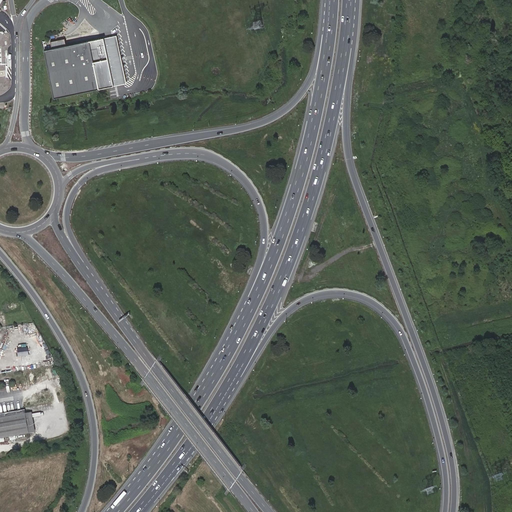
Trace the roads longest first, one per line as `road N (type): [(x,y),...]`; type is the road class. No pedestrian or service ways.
road 1 (trunk): [(454,511),(452,460),(436,399),(347,153),(352,0)]
road 2 (trunk): [(209,418),(297,303),(333,292),(364,298),(399,328),(417,369),(444,463),(445,511)]
road 3 (trunk): [(209,418),(271,303),(309,205),(331,122),(347,0)]
road 4 (trunk): [(331,0),(295,198),(236,338),(199,398)]
road 5 (trunk): [(326,0),(310,81),(278,115),(90,155),(38,153)]
road 6 (primary): [(10,231),(63,274),(253,511)]
road 7 (trunk): [(174,153),(205,154),(244,178),(265,231),(260,262),(199,398)]
road 8 (trunk): [(0,252),(63,340),(88,394),(95,445),(82,511)]
road 9 (trunk): [(120,321),(69,231),(69,202),(93,173),(174,153)]
road 10 (primary): [(269,511),(120,321)]
road 11 (unclassified): [(38,153),(25,133),(25,30),(48,0)]
road 12 (unclassified): [(33,0),(18,22),(16,110),(0,149)]
road 13 (trunk): [(199,398),(114,511)]
road 14 (primary): [(120,321),(67,246),(55,207)]
road 15 (trunk): [(59,192),(91,165),(174,153)]
